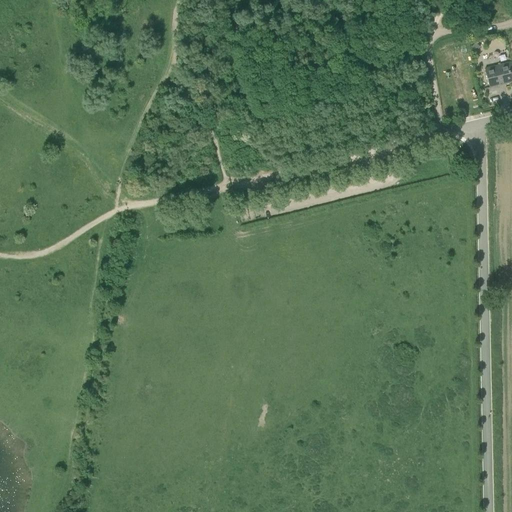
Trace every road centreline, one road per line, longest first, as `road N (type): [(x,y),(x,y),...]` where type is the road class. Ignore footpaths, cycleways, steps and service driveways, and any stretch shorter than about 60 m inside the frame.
road 1 (unclassified): [(487,511),(475,126)]
road 2 (unclassified): [(226,184),(475,126)]
road 3 (track): [(0,254),(41,252),(108,213),(226,184)]
